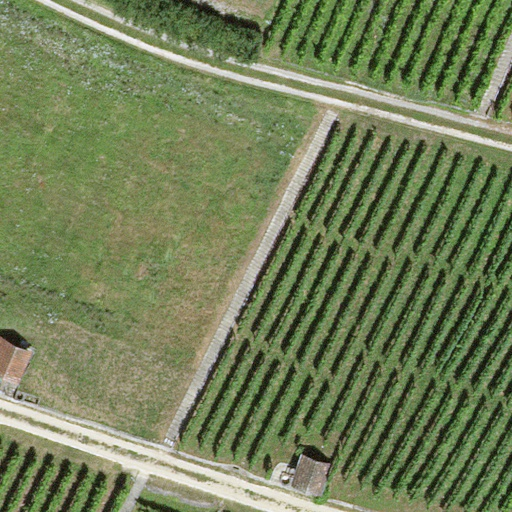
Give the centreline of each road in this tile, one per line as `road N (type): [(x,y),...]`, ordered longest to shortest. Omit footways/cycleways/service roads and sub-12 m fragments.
road 1 (track): [(56,0),(200,62),(511,143)]
road 2 (track): [(291,511),(0,418)]
